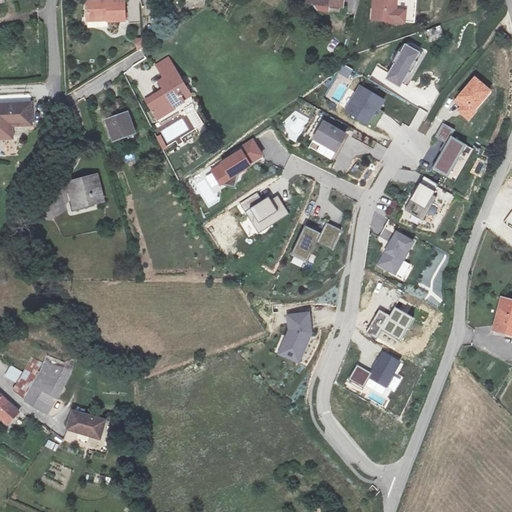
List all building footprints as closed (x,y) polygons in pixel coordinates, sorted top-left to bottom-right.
[(312,0),(311,7),(341,10),(342,0),(312,0)] [(399,0),(377,0),(376,17),(397,19),(399,0)] [(121,14),(85,13),(84,33),(105,33),(105,37),(121,37),(121,14)] [(428,43),(445,37),(441,25),(424,31),(428,43)] [(420,54),(403,44),(383,79),(401,89),(420,54)] [(190,107),(164,59),(152,65),(158,75),(151,79),(159,95),(141,105),(153,127),(190,107)] [(345,83),(353,70),(345,65),(325,97),(338,105),(350,86),(345,83)] [(453,101),(460,107),(456,111),(469,121),(494,90),(474,74),(453,101)] [(384,101),(359,86),(343,111),(367,126),(376,110),(379,112),(384,101)] [(303,100),(298,111),(310,117),(315,106),(303,100)] [(34,125),(33,103),(0,104),(0,139),(11,139),(11,127),(34,125)] [(282,137),(298,143),(309,117),(292,110),(282,137)] [(128,112),(107,120),(114,138),(136,130),(128,112)] [(347,135),(322,121),(311,140),(335,154),(347,135)] [(463,152),(468,144),(452,135),(455,129),(443,122),(435,137),(447,144),(433,168),(455,181),(469,156),(463,152)] [(237,150),(218,161),(220,164),(210,170),(219,186),(229,180),(227,177),(249,164),(248,163),(262,154),(253,138),(237,148),(237,150)] [(98,175),(69,183),(76,209),(106,200),(98,175)] [(437,184),(423,176),(420,182),(418,182),(408,199),(410,200),(404,210),(421,220),(435,197),(431,194),(437,184)] [(208,196),(205,189),(208,188),(206,180),(197,184),(202,198),(208,196)] [(268,194),(260,199),(257,193),(240,203),(257,232),(289,213),(277,194),(270,198),(268,194)] [(339,229),(308,215),(290,255),(306,262),(316,242),(330,248),(339,229)] [(396,230),(377,265),(396,274),(416,240),(396,230)] [(511,296),(508,295),(499,327),(511,330),(511,296)] [(380,310),(367,332),(378,338),(383,329),(402,339),(414,317),(396,307),(391,315),(380,310)] [(311,312),(287,314),(288,329),(278,354),(299,364),(313,333),(311,312)] [(365,387),(371,377),(389,387),(402,361),(384,352),(372,372),(358,366),(350,380),(365,387)] [(50,357),(45,367),(36,386),(58,400),(72,373),(72,363),(50,357)] [(13,392),(26,403),(36,386),(45,367),(33,361),(13,392)] [(48,418),(58,400),(36,386),(26,403),(48,418)] [(0,418),(12,427),(20,416),(0,399),(0,418)] [(109,444),(114,423),(75,414),(70,432),(109,444)]
